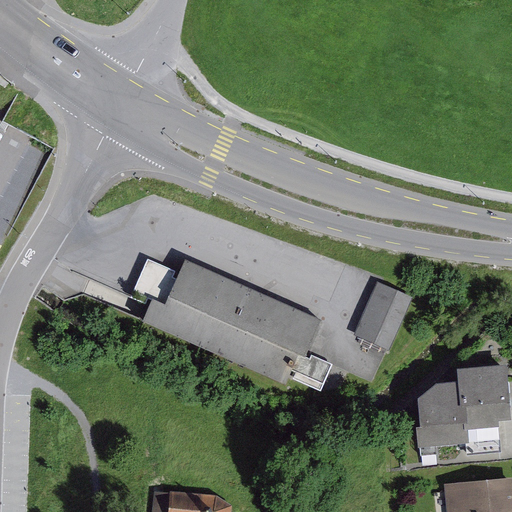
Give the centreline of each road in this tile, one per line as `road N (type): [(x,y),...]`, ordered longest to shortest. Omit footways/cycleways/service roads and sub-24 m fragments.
road 1 (secondary): [(120,104),(215,163),(301,199),(372,219),(511,240)]
road 2 (track): [(511,199),(393,172),(237,113),(202,89),(181,60),(151,46)]
road 3 (residential): [(0,344),(27,273),(120,104)]
road 4 (secondary): [(0,15),(120,104)]
